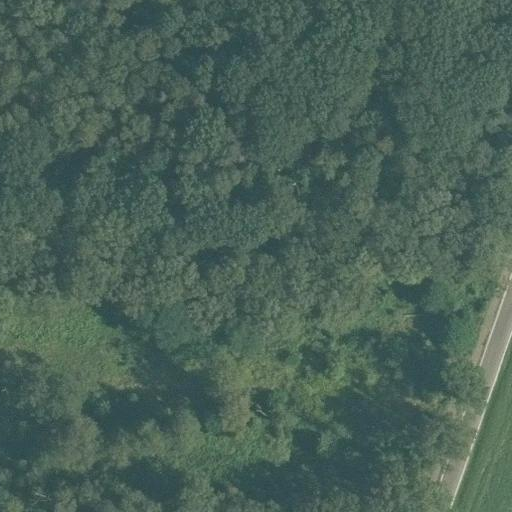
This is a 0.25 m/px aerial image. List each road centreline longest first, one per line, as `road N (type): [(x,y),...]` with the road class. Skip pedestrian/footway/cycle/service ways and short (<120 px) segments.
road 1 (track): [(511,83),(271,0)]
road 2 (tertiary): [(439,511),(511,302)]
